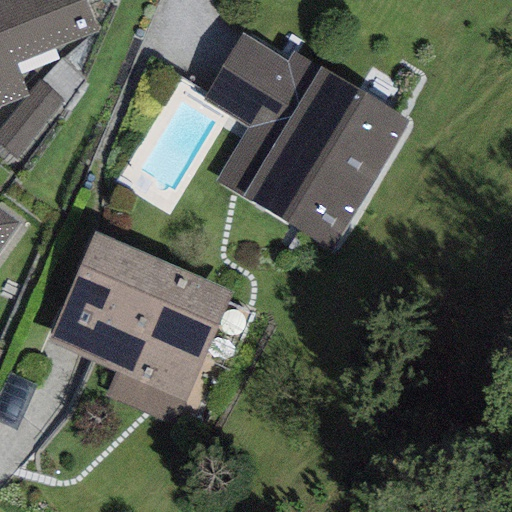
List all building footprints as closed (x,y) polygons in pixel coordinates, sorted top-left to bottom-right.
[(0,0),(0,106),(25,97),(14,66),(99,35),(86,0),(0,0)] [(287,64),(242,37),(201,104),(245,131),(214,183),(330,253),(408,124),(292,54),(287,64)] [(44,77),(0,131),(0,145),(20,161),(70,98),(44,77)] [(0,213),(0,255),(20,228),(0,213)] [(188,406),(232,298),(93,240),(48,348),(115,376),(106,398),(179,428),(188,406)]
